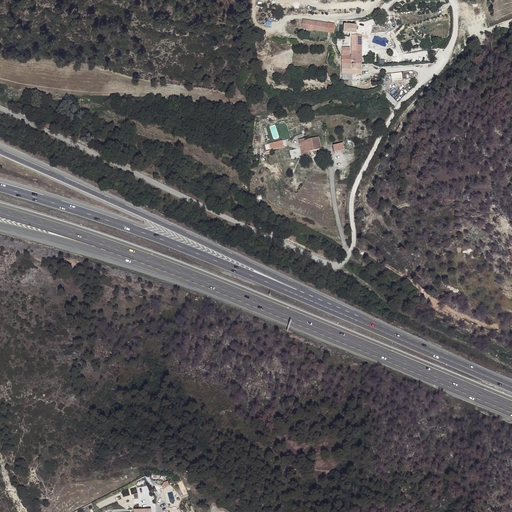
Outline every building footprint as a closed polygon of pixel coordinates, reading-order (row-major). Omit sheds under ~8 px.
[(335,31),(336,23),(297,18),(296,24),(325,28),(325,31),(329,31),(329,30),(335,31)] [(357,23),(344,22),(343,31),(356,32),(357,23)] [(361,55),(362,34),(352,34),(351,55),(341,54),(341,64),(361,63),(361,55)] [(361,63),(341,64),(341,73),(361,73),(361,63)] [(403,73),(392,73),(392,81),(404,80),(403,73)] [(304,139),(298,140),(302,158),(309,156),(308,152),(310,152),(321,149),(318,137),(305,140),(304,139)] [(270,143),(272,150),(285,147),(284,140),(270,143)] [(342,143),(333,146),(334,152),(344,149),(342,143)]
